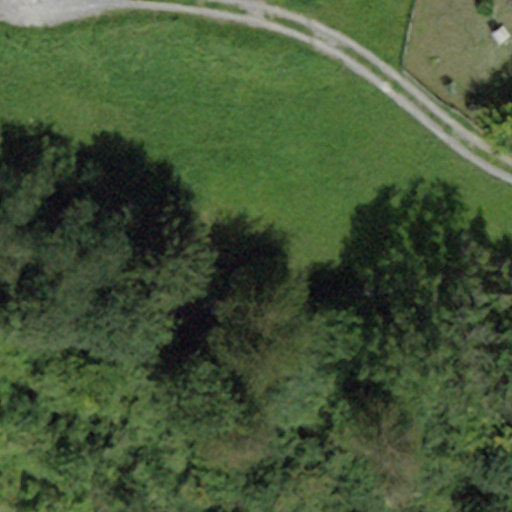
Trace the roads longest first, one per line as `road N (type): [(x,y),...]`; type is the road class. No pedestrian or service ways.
road 1 (track): [(0,305),(252,311),(366,302),(511,269)]
road 2 (residential): [(511,168),(463,142),(349,50),(289,25),(150,0)]
